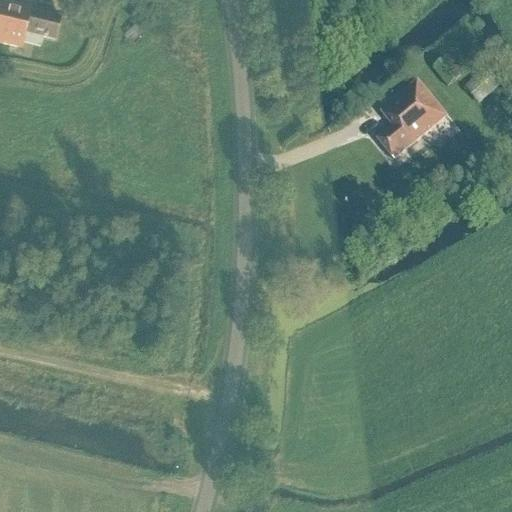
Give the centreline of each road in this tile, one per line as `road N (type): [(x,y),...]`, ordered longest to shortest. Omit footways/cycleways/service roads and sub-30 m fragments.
road 1 (tertiary): [(200,511),(238,347),(245,170),(233,0)]
road 2 (track): [(229,401),(0,349)]
